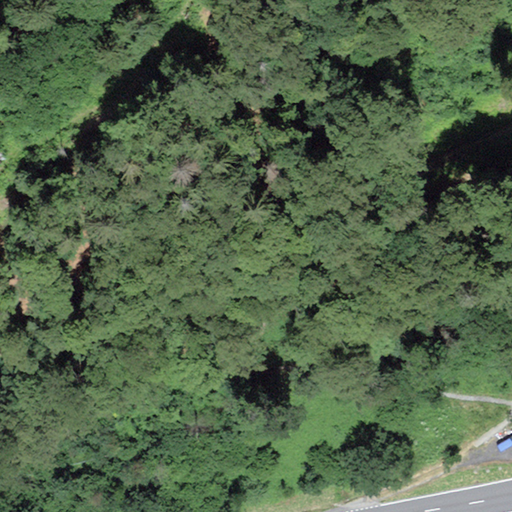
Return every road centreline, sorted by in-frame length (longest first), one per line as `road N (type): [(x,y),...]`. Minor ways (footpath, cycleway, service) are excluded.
road 1 (track): [(511,128),(407,176),(217,364),(377,373),(511,400)]
road 2 (track): [(511,417),(455,460),(344,511)]
